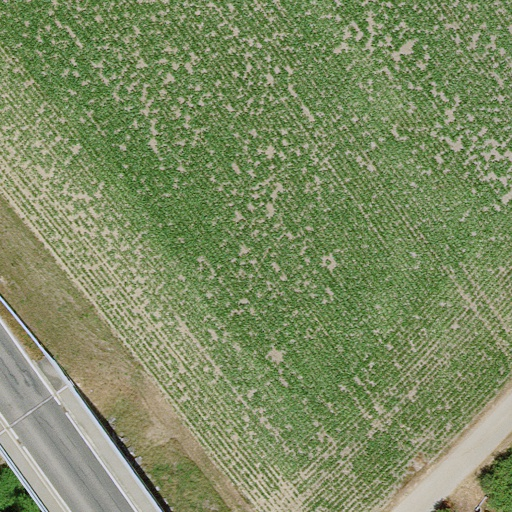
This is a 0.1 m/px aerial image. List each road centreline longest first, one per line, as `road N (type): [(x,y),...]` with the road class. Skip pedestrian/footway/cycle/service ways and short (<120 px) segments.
road 1 (tertiary): [(0,370),(100,511)]
road 2 (track): [(511,422),(416,511)]
